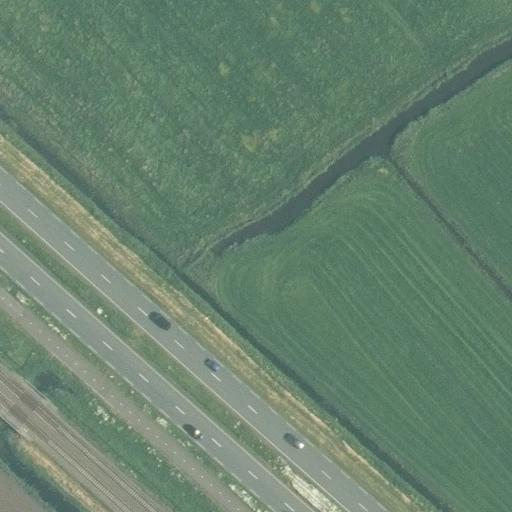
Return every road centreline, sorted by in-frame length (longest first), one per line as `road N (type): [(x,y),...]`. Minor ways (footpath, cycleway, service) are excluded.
road 1 (primary): [(367,511),(0,183)]
road 2 (primary): [(0,250),(293,511)]
